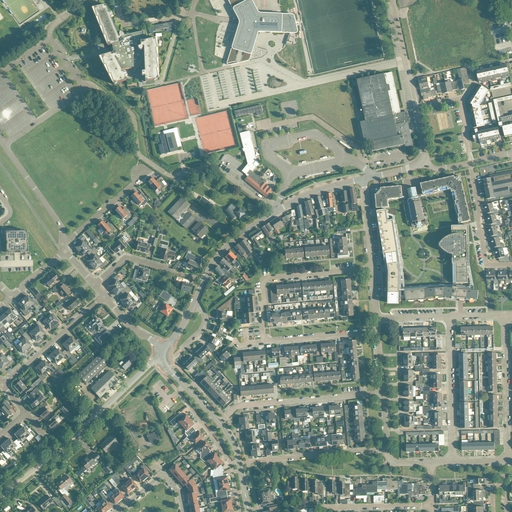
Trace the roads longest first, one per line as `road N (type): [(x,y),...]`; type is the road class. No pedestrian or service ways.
road 1 (unclassified): [(0,497),(159,359)]
road 2 (residential): [(264,342),(266,279),(372,268)]
road 3 (unclassified): [(424,163),(392,0)]
road 4 (residential): [(224,417),(238,406),(383,393)]
road 5 (residential): [(508,460),(505,315)]
road 6 (residential): [(453,461),(449,317)]
road 7 (residential): [(2,385),(105,297)]
road 8 (residential): [(291,172),(270,158),(268,144),(289,139),(314,134),(351,160)]
road 9 (unclassified): [(194,302),(226,247),(279,209)]
road 10 (residential): [(511,264),(484,258),(470,162)]
road 11 (residential): [(266,460),(388,450)]
road 12 (residential): [(277,203),(212,167),(165,173)]
